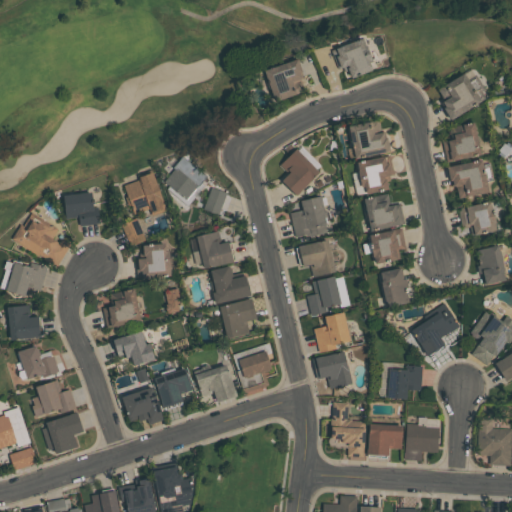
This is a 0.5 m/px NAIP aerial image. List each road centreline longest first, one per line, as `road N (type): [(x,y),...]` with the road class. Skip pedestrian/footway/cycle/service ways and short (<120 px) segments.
road 1 (residential): [(442,267),(403,107),(380,99),(341,107),(256,149),(250,176),(306,427),(296,511)]
road 2 (residential): [(0,495),(302,399)]
road 3 (residential): [(102,258),(68,297),(70,321),(119,457)]
road 4 (residential): [(511,485),(302,472)]
